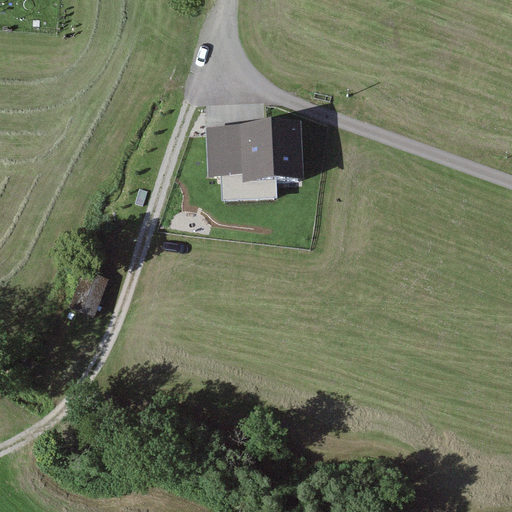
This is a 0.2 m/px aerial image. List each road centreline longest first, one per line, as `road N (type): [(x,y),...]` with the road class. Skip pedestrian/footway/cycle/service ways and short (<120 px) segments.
road 1 (track): [(216,53),(122,316),(81,394),(0,452)]
road 2 (track): [(232,0),(216,53),(280,102),(511,184)]
